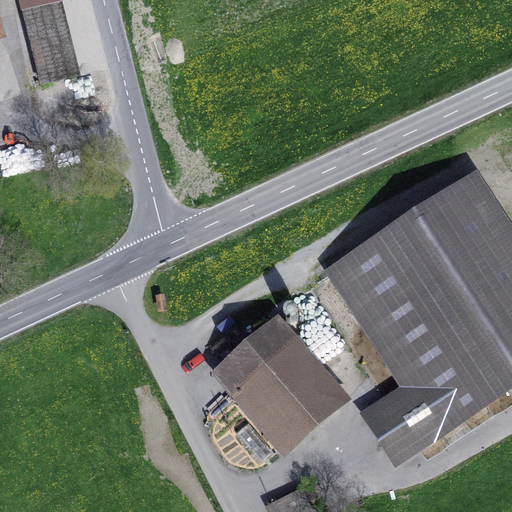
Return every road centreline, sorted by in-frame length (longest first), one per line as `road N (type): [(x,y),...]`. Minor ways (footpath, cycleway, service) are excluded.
road 1 (tertiary): [(166,245),(511,86)]
road 2 (unclassified): [(108,272),(231,511)]
road 3 (tertiary): [(102,0),(166,245)]
